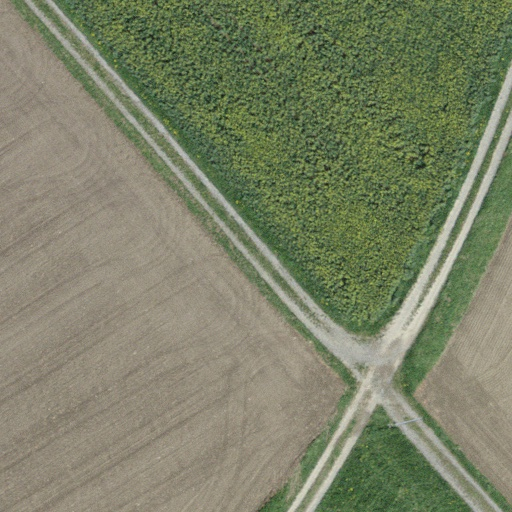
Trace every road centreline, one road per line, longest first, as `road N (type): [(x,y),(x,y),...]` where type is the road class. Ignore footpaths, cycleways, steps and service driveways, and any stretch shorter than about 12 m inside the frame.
road 1 (track): [(474,511),(25,0)]
road 2 (track): [(320,511),(435,337),(511,112)]
